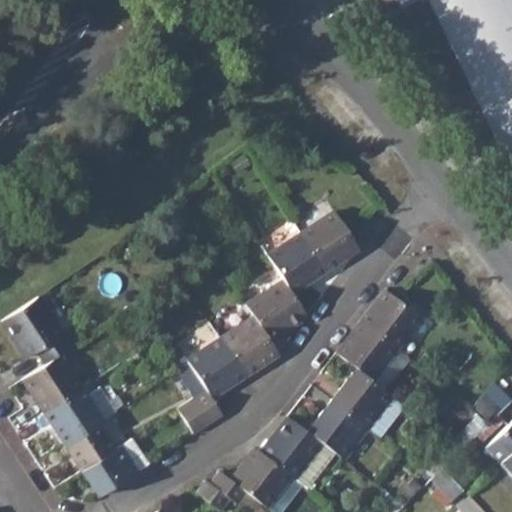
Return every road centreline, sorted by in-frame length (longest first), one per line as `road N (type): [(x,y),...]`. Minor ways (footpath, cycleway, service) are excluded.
road 1 (residential): [(116,511),(223,446),(284,390),(449,183)]
road 2 (residential): [(89,15),(135,27),(258,27),(332,58)]
road 3 (residential): [(332,58),(449,183)]
road 4 (residential): [(0,132),(89,15)]
